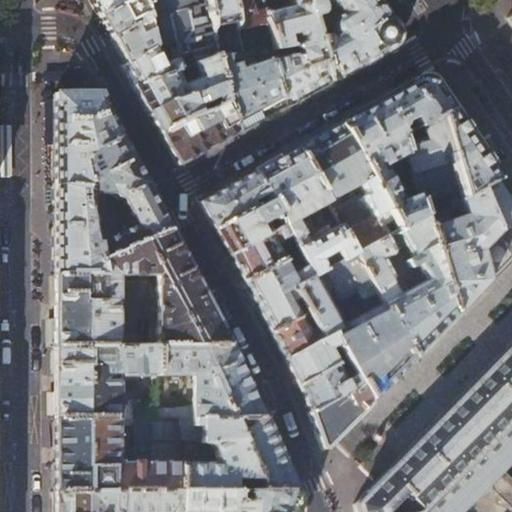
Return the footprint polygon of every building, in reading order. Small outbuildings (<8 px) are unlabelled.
[(97,15),(125,0),(89,0),(92,6),(97,15)] [(140,0),(125,0),(97,15),(105,30),(109,38),(145,19),(140,0)] [(140,0),(145,19),(152,48),(159,67),(192,55),(214,50),(216,56),(227,55),(232,54),(242,53),(229,0),(140,0)] [(229,0),(242,53),(250,52),(255,51),(264,50),(273,50),(265,12),(261,0),(229,0)] [(287,0),(289,6),(265,12),(273,50),(318,43),(304,0),(287,0)] [(373,0),(304,0),(318,43),(327,82),(345,72),(374,56),(391,46),(395,31),(373,0)] [(152,48),(145,19),(109,38),(116,51),(122,64),(123,64),(152,48)] [(327,82),(318,43),(273,50),(264,50),(281,107),(307,93),(327,82)] [(152,48),(123,64),(120,66),(125,75),(131,86),(146,113),(222,85),(216,56),(214,50),(192,55),(159,67),(152,48)] [(281,107),(264,50),(255,51),(260,64),(254,65),(250,52),(242,53),(232,54),(233,66),(227,67),(227,55),(216,56),(222,85),(225,100),(235,133),(260,119),(265,117),(281,107)] [(438,117),(449,111),(431,84),(424,83),(414,78),(381,101),(358,113),(357,113),(340,122),(340,123),(338,124),(386,210),(397,229),(423,215),(419,202),(417,194),(397,199),(393,188),(397,186),(391,162),(405,155),(400,135),(438,117)] [(159,134),(225,100),(222,85),(146,113),(152,123),(159,134)] [(52,141),(52,186),(86,191),(80,160),(83,152),(119,136),(108,115),(96,93),(52,93),(52,121),(52,141)] [(212,146),(235,133),(225,100),(159,134),(177,166),(180,164),(212,146)] [(491,173),(449,111),(438,117),(459,189),(462,199),(487,184),(495,179),(491,173)] [(459,189),(438,117),(400,135),(405,155),(417,194),(419,202),(459,189)] [(318,135),(296,148),(326,203),(359,185),(364,195),(361,198),(371,215),(372,218),(386,210),(338,124),(318,135)] [(80,160),(86,191),(87,192),(101,193),(100,194),(104,194),(104,193),(118,195),(134,224),(95,243),(98,262),(100,261),(168,229),(148,192),(140,177),(119,136),(83,152),(80,160)] [(274,160),(253,172),(269,200),(283,225),(291,240),(300,234),(301,233),(312,227),(305,214),(326,203),(296,148),(274,160)] [(269,200),(253,172),(234,182),(197,203),(203,212),(213,230),(269,200)] [(511,203),(504,191),(495,179),(487,184),(462,199),(459,200),(464,215),(426,226),(454,317),(458,312),(488,282),(511,257),(511,203)] [(87,192),(86,191),(52,186),(52,236),(52,275),(100,275),(100,261),(98,262),(95,243),(87,192)] [(227,255),(283,225),(269,200),(213,230),(220,242),(227,255)] [(397,229),(386,210),(372,218),(371,215),(342,231),(354,253),(395,230),(397,229)] [(426,226),(423,215),(397,229),(395,230),(404,245),(411,257),(405,261),(408,268),(414,264),(423,280),(397,295),(381,303),(413,359),(442,328),(445,325),(448,322),(454,317),(426,226)] [(302,238),(300,234),(291,240),(297,251),(311,276),(313,275),(354,253),(342,231),(338,223),(328,229),(326,225),(302,238)] [(297,251),(291,240),(283,225),(227,255),(233,266),(241,282),(297,251)] [(197,285),(168,229),(100,261),(100,275),(100,276),(115,276),(155,276),(155,346),(157,346),(229,346),(197,285)] [(382,259),(404,245),(395,230),(354,253),(375,292),(381,303),(397,295),(390,282),(391,281),(392,276),(382,259)] [(292,287),(311,276),(297,251),(241,282),(254,305),(269,333),(306,313),(292,287)] [(375,292),(354,253),(313,275),(327,301),(339,301),(357,291),(361,297),(365,298),(375,292)] [(100,276),(100,275),(52,275),(53,313),(53,347),(115,346),(115,276),(100,276)] [(327,301),(313,275),(311,276),(292,287),(306,313),(320,338),(331,332),(345,357),(359,384),(370,403),(393,379),(413,359),(381,303),(340,326),(327,301)] [(320,338),(306,313),(269,333),(274,343),(283,359),(320,338)] [(296,386),(345,357),(331,332),(320,338),(283,359),(288,370),(296,386)] [(511,511),(511,340),(458,396),(382,474),(377,478),(352,504),(353,511),(511,511)] [(157,375),(157,346),(155,346),(115,346),(53,347),(53,383),(53,419),(156,419),(156,408),(157,400),(148,400),(148,410),(114,410),(115,375),(157,375)] [(229,346),(157,346),(157,375),(193,375),(192,406),(173,408),(156,408),(156,419),(178,419),(261,418),(239,368),(229,346)] [(307,413),(359,384),(345,357),(296,386),(299,392),(307,413)] [(357,417),(370,403),(359,384),(307,413),(312,425),(320,448),(320,449),(324,450),(357,417)] [(261,418),(178,419),(178,439),(201,440),(201,443),(209,443),(215,455),(215,464),(178,464),(178,490),(180,490),(292,489),(273,446),(261,418)] [(178,464),(178,439),(178,419),(156,419),(53,419),(53,457),(53,491),(178,490),(178,464)] [(292,489),(180,490),(179,511),(292,511),(297,499),(292,489)] [(179,511),(180,490),(178,490),(53,491),(53,511),(179,511)]
